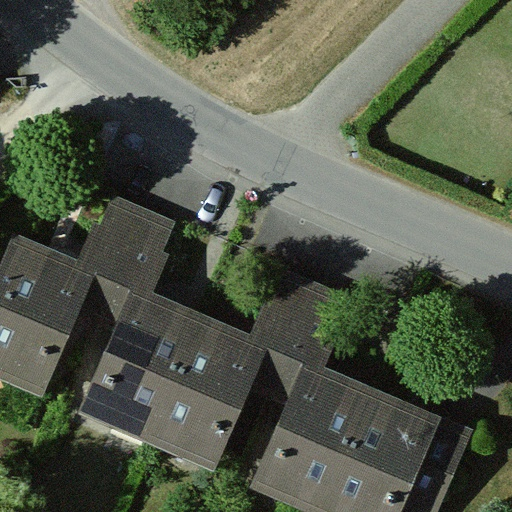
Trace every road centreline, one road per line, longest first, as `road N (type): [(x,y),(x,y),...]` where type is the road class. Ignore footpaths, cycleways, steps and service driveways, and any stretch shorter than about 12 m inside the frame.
road 1 (residential): [(511,260),(275,161),(200,121),(33,0)]
road 2 (track): [(106,58),(0,177)]
